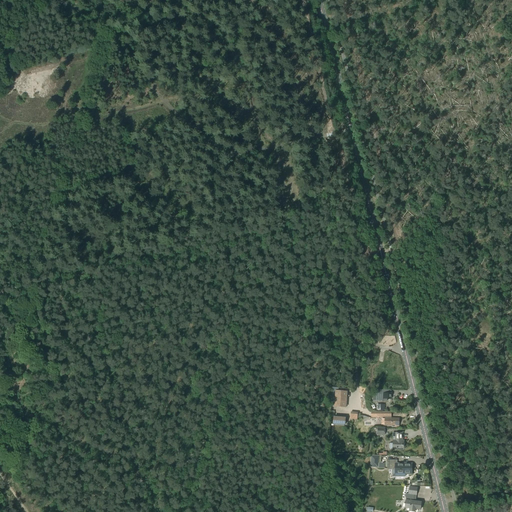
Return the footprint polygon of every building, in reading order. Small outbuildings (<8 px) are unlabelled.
[(391,399),(392,393),(381,393),(382,390),(377,389),(376,401),(387,401),(387,399),(391,399)] [(345,407),(346,392),(336,391),(335,406),(345,407)] [(385,425),(398,425),(399,419),(391,418),(390,418),(390,416),(391,416),(391,412),(371,411),(371,416),(386,416),(386,418),(385,418),(385,425)] [(403,440),(403,433),(396,433),(393,433),(393,440),(393,443),(390,443),(389,444),(389,448),(390,449),(393,449),(404,450),(404,449),(406,449),(406,446),(404,445),(404,440),(403,440)] [(380,463),(381,461),(379,461),(379,456),(373,455),(372,467),(378,467),(379,463),(380,463)] [(387,468),(393,469),(393,477),(405,477),(405,474),(412,474),(412,464),(395,463),(395,460),(387,460),(387,468)] [(409,493),(405,494),(406,500),(405,507),(409,508),(409,511),(415,511),(416,509),(421,510),(422,501),(413,500),(414,494),(417,495),(417,492),(417,487),(410,486),(409,493)]
